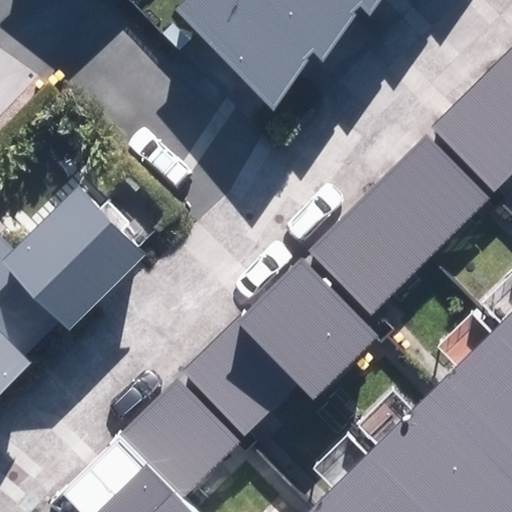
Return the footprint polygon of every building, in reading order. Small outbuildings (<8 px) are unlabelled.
[(181,0),(171,10),(272,112),(308,53),(318,63),(357,9),(366,17),(377,0),(181,0)] [(511,43),(430,126),(492,189),(511,169),(511,43)] [(0,117),(36,80),(0,45),(0,117)] [(492,189),(430,126),(300,254),(363,317),(492,189)] [(143,256),(122,233),(130,225),(105,198),(97,207),(77,186),(10,248),(0,237),(0,390),(32,360),(24,353),(57,321),(65,329),(143,256)] [(181,373),(243,436),(294,386),(307,400),(376,331),(363,317),(300,254),(181,373)] [(511,511),(511,300),(298,511),(194,511),(181,499),(168,486),(140,458),(86,511),(511,511)] [(243,436),(181,373),(118,436),(140,458),(168,486),(181,499),(243,436)]
